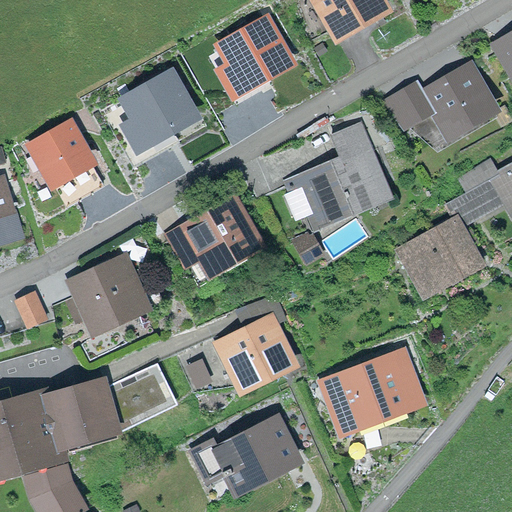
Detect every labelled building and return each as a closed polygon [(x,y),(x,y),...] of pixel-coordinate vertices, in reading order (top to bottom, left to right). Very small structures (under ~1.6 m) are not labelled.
[(377,0),(317,0),(337,34),(382,7),(377,0)] [(222,49),(210,56),(236,103),(263,88),(258,79),(289,63),(266,23),(222,48),(222,49)] [(469,70),(426,95),(434,108),(449,134),(492,109),(469,70)] [(127,103),(104,116),(133,167),(171,146),(163,133),(193,116),(171,77),(127,102),(127,103)] [(405,125),(434,108),(426,95),(420,85),(388,102),(405,125)] [(299,182),(316,222),(385,192),(368,153),(372,151),(360,123),(332,135),(343,162),(299,182)] [(71,127),(33,148),(52,182),(89,162),(71,127)] [(455,220),(458,226),(505,200),(511,212),(511,169),(447,206),(455,220)] [(171,239),(195,281),(257,245),(233,203),(171,239)] [(418,283),(436,273),(442,284),(479,264),(458,226),(455,220),(400,250),(418,283)] [(307,234),(293,243),(306,263),(320,254),(307,234)] [(123,260),(73,282),(93,327),(138,307),(131,290),(136,288),(123,260)] [(36,299),(20,306),(28,324),(43,317),(36,299)] [(220,346),(239,384),(286,361),(278,345),(285,341),(274,319),(220,346)] [(400,361),(330,386),(335,402),(346,397),(354,420),(403,403),(394,381),(406,376),(400,361)] [(57,444),(116,427),(172,401),(155,364),(104,387),(103,383),(44,401),(42,396),(0,407),(0,473),(24,466),(33,498),(41,511),(76,511),(84,508),(68,480),(61,456),(60,454),(57,444)] [(213,443),(193,453),(207,479),(219,473),(222,479),(227,476),(235,491),(297,460),(277,419),(216,450),(213,443)]
